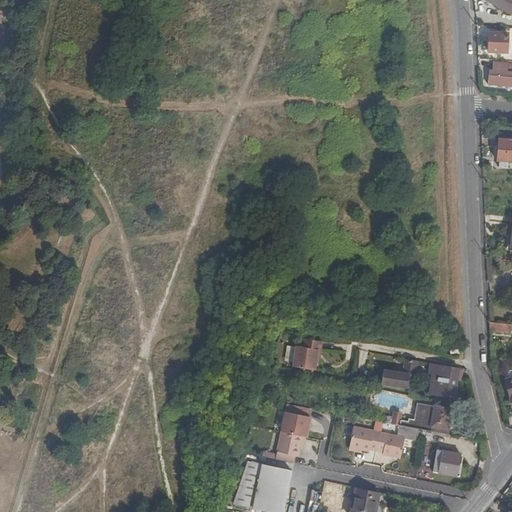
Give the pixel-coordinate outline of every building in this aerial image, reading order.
[(511,0),(484,0),(485,0),(511,15),(511,0)] [(488,52),(507,53),(508,33),(489,33),(488,52)] [(487,84),(511,86),(511,64),(493,63),(492,70),(489,70),(487,84)] [(501,162),(500,168),(508,169),(508,162),(511,162),(511,140),(499,140),(497,161),(501,162)] [(511,331),(511,325),(489,323),(489,332),(510,334),(510,332),(511,331)] [(321,351),(322,345),(302,342),(301,347),(296,346),(292,367),(315,370),(318,351),(321,351)] [(382,384),(413,390),(419,362),(405,360),(403,374),(383,371),(382,384)] [(461,379),(463,370),(433,365),(432,375),(429,395),(454,399),(458,378),(461,379)] [(430,432),(435,406),(418,403),(414,419),(409,418),(408,421),(401,420),(400,427),(418,430),(424,431),(430,432)] [(308,409),(280,404),(275,433),(300,438),(302,438),(303,438),(307,418),(306,418),(308,409)] [(430,432),(447,436),(452,410),(435,406),(430,432)] [(388,411),(385,424),(386,424),(400,427),(401,420),(402,414),(388,411)] [(373,422),(371,430),(378,432),(379,423),(373,422)] [(416,441),(418,430),(400,427),(386,424),(384,434),(380,454),(380,455),(398,458),(403,438),(416,441)] [(348,447),(360,450),(368,452),(368,451),(372,432),(352,428),(348,447)] [(384,434),(372,432),(368,451),(380,454),(384,434)] [(270,459),(291,464),(292,457),(296,458),(297,449),(300,438),(275,433),(270,459)] [(458,467),(460,455),(436,450),(432,472),(456,477),(458,467)] [(267,511),(282,511),(291,471),(248,462),(233,505),(267,511)] [(375,511),(379,495),(355,490),(350,511),(375,511)] [(310,491),(307,511),(316,511),(319,491),(310,491)]
